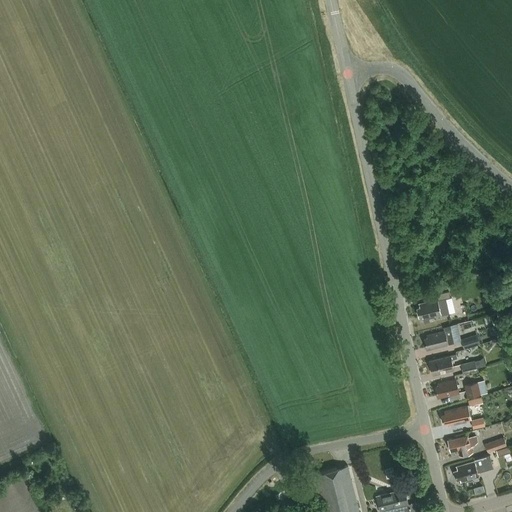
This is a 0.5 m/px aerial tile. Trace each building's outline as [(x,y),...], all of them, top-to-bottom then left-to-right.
[(447,290),(446,291),(448,301),(460,297),(457,288),(455,282),(446,284),(447,290)] [(446,297),(438,299),(419,304),(420,307),(417,308),(419,316),(422,316),(424,322),(430,321),(429,318),(450,313),(449,312),(450,310),(450,308),(448,308),(446,297)] [(500,325),(492,327),(493,333),(501,331),(500,325)] [(430,349),(454,343),(451,329),(427,335),(427,337),(424,338),(426,347),(429,346),(430,349)] [(477,334),(461,338),(464,348),(480,344),(477,334)] [(452,359),(457,358),(456,354),(429,360),(433,374),(454,369),(452,359)] [(461,364),(463,371),(477,367),(482,365),(480,359),(461,364)] [(459,393),(456,379),(438,383),(438,385),(435,386),(437,395),(440,395),(441,397),(459,393)] [(467,396),(487,391),(485,380),(464,385),(467,396)] [(468,400),(470,405),(492,399),(491,394),(468,400)] [(448,425),(471,420),(468,405),(444,410),(445,413),(441,414),(443,423),(447,422),(448,425)] [(483,417),(472,420),(473,428),(484,425),(483,417)] [(449,441),(448,443),(449,445),(450,446),(451,451),(457,449),(458,454),(471,452),(468,435),(448,439),(449,441)] [(487,450),(506,444),(504,437),(485,444),(487,450)] [(479,476),(478,473),(494,468),(490,455),(473,460),(474,461),(456,466),(457,469),(454,470),(457,479),(460,478),(461,481),(479,476)] [(322,500),(325,511),(359,511),(347,464),(306,474),(313,502),(322,500)] [(380,510),(409,503),(405,487),(376,494),(380,510)]
